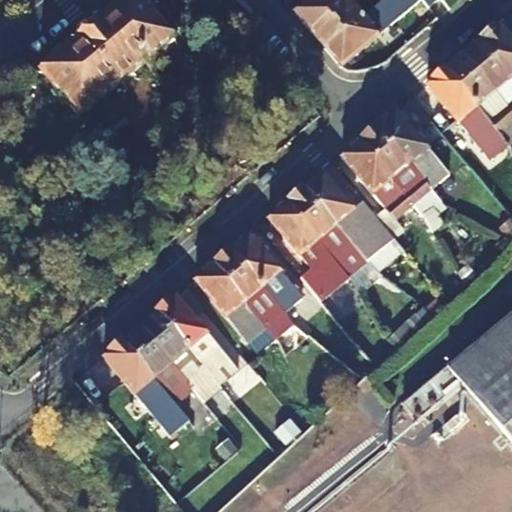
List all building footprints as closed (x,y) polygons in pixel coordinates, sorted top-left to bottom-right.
[(79,119),(144,64),(150,70),(164,58),(158,51),(173,40),(180,33),(156,4),(150,8),(142,0),(125,0),(40,72),(79,119)] [(310,0),(295,13),(310,32),(348,0),(310,0)] [(365,0),(355,9),(348,0),(310,32),(325,49),(362,18),(377,5),(383,0),(365,0)] [(386,16),(371,28),(362,18),(325,49),(340,68),(404,16),(399,9),(391,0),(383,0),(377,5),(386,16)] [(391,0),(399,9),(410,0),(391,0)] [(511,15),(500,26),(511,39),(511,15)] [(481,41),(511,76),(511,39),(500,26),(494,31),(481,41)] [(511,76),(481,41),(463,57),(511,114),(511,76)] [(195,66),(188,57),(159,81),(167,90),(195,66)] [(499,135),(511,123),(511,114),(463,57),(446,72),(499,135)] [(444,129),(454,120),(480,150),(482,148),(499,135),(446,72),(427,87),(417,96),(444,129)] [(396,114),(413,134),(427,122),(410,101),(396,114)] [(450,176),(413,134),(396,114),(378,129),(432,191),(446,179),(450,176)] [(511,123),(499,135),(509,147),(511,143),(511,123)] [(378,129),(360,144),(413,207),(432,191),(378,129)] [(499,135),(482,148),(492,160),(509,147),(499,135)] [(394,222),(413,207),(360,144),(342,159),(385,210),(394,222)] [(355,210),(324,174),(305,190),(357,253),(367,265),(395,242),(376,218),(363,203),(355,210)] [(442,203),(457,191),(446,179),(432,191),(442,203)] [(305,190),(287,205),(341,267),(357,253),(305,190)] [(413,207),(423,219),(442,203),(432,191),(413,207)] [(321,284),(341,267),(287,205),(269,221),(321,284)] [(395,242),(423,219),(413,207),(394,222),(385,210),(376,218),(395,242)] [(274,305),(284,316),(292,310),(303,299),(250,236),(230,253),(261,289),(271,281),(284,296),(274,305)] [(274,305),(261,289),(230,253),(212,268),(243,304),(256,320),(266,331),(284,316),(274,305)] [(341,267),(351,279),(367,265),(357,253),(341,267)] [(351,279),(341,267),(321,284),(312,292),(321,303),(351,279)] [(249,326),(236,311),(243,304),(212,268),(194,284),(248,346),(266,331),(256,320),(249,326)] [(194,319),(203,311),(185,291),(177,298),(194,319)] [(230,362),(194,319),(177,298),(157,315),(187,352),(192,348),(205,363),(201,368),(210,379),(230,362)] [(292,310),(284,316),(292,326),(293,327),(299,322),(292,310)] [(511,314),(460,359),(511,419),(511,314)] [(139,330),(193,393),(210,379),(201,368),(187,352),(157,315),(139,330)] [(292,326),(284,316),(266,331),(275,342),(293,327),(292,326)] [(165,396),(175,408),(193,393),(139,330),(122,345),(152,380),(165,396)] [(275,342),(266,331),(248,346),(257,356),(275,342)] [(143,389),(152,380),(122,345),(104,360),(156,423),(175,408),(165,396),(155,404),(143,389)] [(218,389),(237,372),(230,362),(210,379),(218,389)] [(218,389),(210,379),(193,393),(203,405),(220,391),(218,389)] [(175,408),(185,420),(203,405),(193,393),(175,408)]
